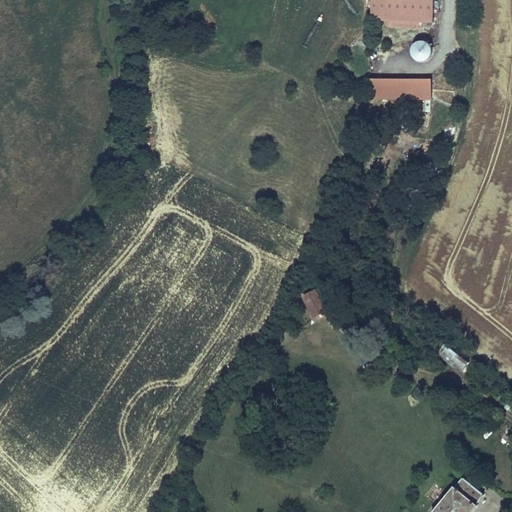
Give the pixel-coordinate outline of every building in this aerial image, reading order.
[(371,0),(371,19),(387,20),(423,21),(433,22),(434,0),(371,0)] [(423,28),(423,21),(387,20),(387,27),(423,28)] [(429,44),(410,45),(411,62),(430,62),(429,44)] [(432,78),(370,77),(370,99),(432,100),(432,78)] [(301,298),(313,321),(328,313),(316,290),(301,298)] [(435,352),(455,369),(465,356),(444,340),(435,352)] [(511,393),(505,387),(496,399),(505,407),(511,398),(511,393)] [(471,511),(483,498),(464,482),(438,511),(471,511)] [(498,507),(511,511),(511,494),(504,492),(498,507)]
